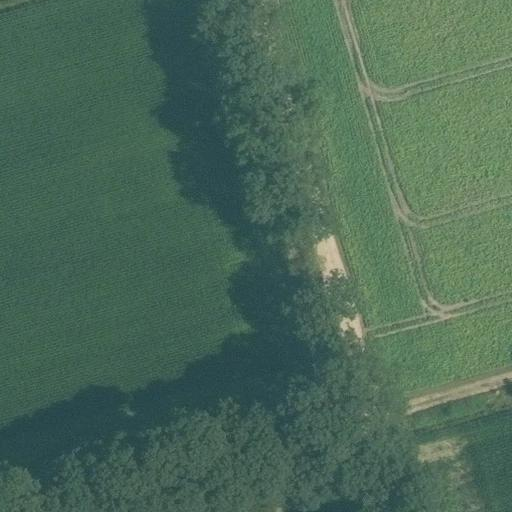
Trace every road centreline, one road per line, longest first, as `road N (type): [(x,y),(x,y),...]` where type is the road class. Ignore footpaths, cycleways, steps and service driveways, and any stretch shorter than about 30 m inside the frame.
road 1 (track): [(248,0),(365,417)]
road 2 (track): [(365,417),(0,509)]
road 3 (track): [(511,380),(365,417)]
